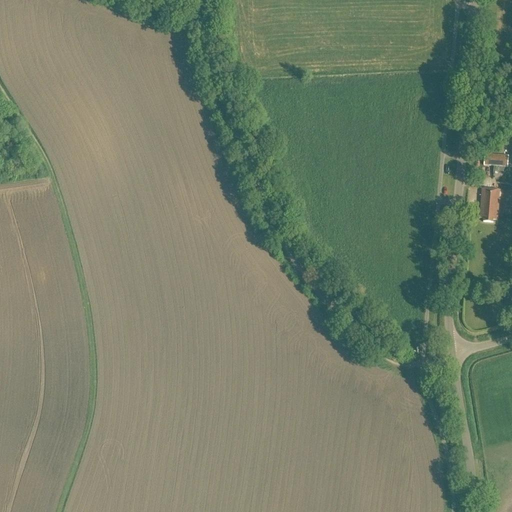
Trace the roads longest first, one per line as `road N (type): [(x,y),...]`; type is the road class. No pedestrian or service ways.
road 1 (track): [(203,0),(214,75),(298,268),(395,363),(422,366),(453,356)]
road 2 (track): [(0,90),(51,177),(87,303),(93,403),(61,511)]
road 3 (unclassified): [(453,356),(448,316),(477,0)]
road 4 (unclassified): [(473,511),(453,356)]
